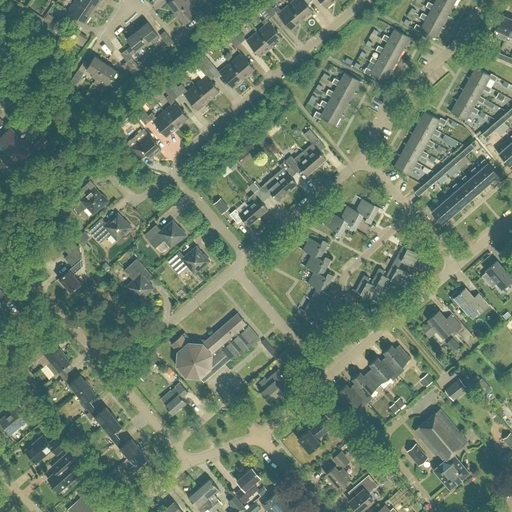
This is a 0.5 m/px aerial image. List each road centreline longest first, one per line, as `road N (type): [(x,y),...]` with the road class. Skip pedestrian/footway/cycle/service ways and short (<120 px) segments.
road 1 (residential): [(245,257),(183,184),(179,157),(362,0)]
road 2 (residential): [(366,158),(383,107),(464,38),(485,0)]
road 3 (residential): [(98,356),(170,322),(245,257)]
road 4 (residential): [(378,331),(342,281),(409,213)]
road 5 (residential): [(261,435),(378,331)]
road 6 (residential): [(245,257),(366,158)]
